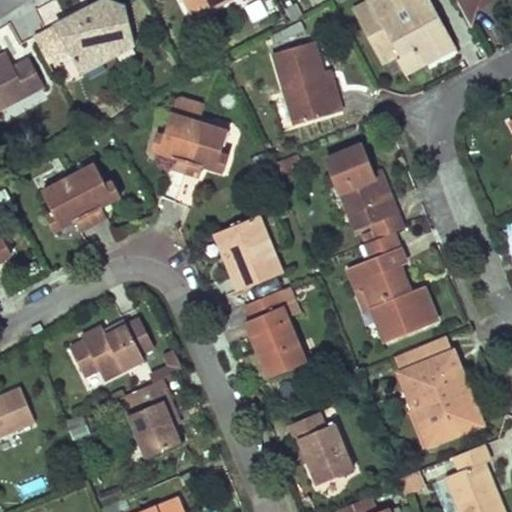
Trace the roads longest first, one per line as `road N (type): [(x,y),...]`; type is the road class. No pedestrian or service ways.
road 1 (residential): [(265,511),(264,493),(168,269),(153,258),(132,260),(0,329)]
road 2 (residential): [(511,68),(439,114),(434,139),(511,315)]
